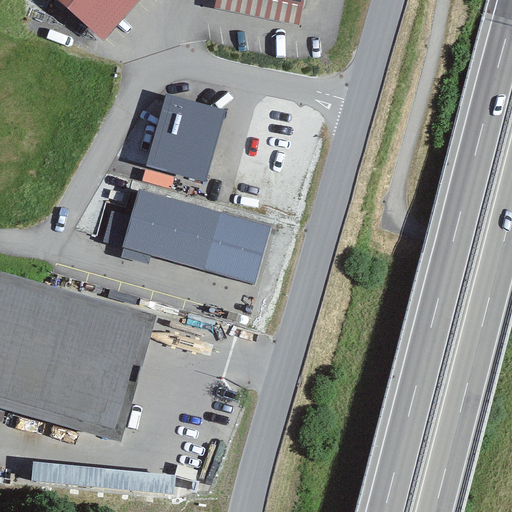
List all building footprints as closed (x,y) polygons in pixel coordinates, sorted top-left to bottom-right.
[(149,0),(53,0),(111,47),(149,0)] [(309,0),(223,0),(222,8),(304,26),(309,0)] [(222,113),(169,100),(153,165),(205,178),(222,113)] [(269,228),(142,195),(128,247),(255,281),(269,228)] [(0,409),(139,444),(171,317),(0,273),(0,409)]
